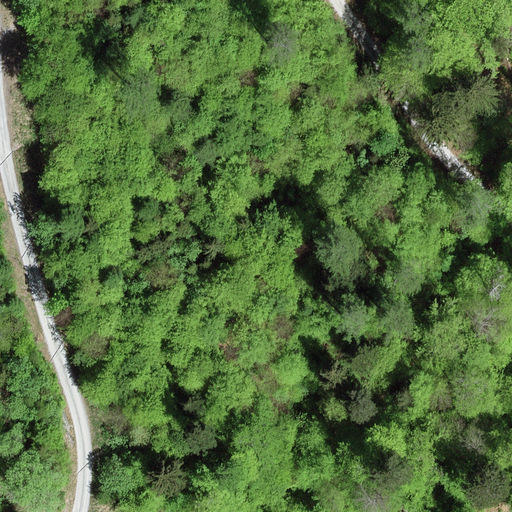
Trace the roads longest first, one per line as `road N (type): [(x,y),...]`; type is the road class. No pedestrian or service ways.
road 1 (track): [(78,511),(82,445),(0,134)]
road 2 (track): [(335,0),(411,122),(511,218)]
